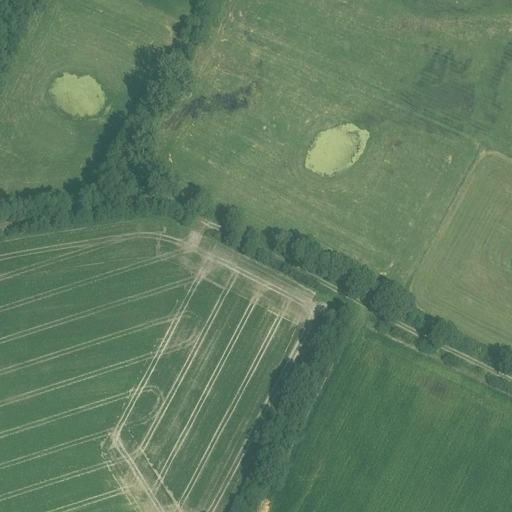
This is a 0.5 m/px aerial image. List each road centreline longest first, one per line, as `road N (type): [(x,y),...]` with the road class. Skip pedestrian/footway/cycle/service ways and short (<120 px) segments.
road 1 (track): [(247,511),(360,304),(511,382)]
road 2 (track): [(360,304),(154,198),(0,239)]
